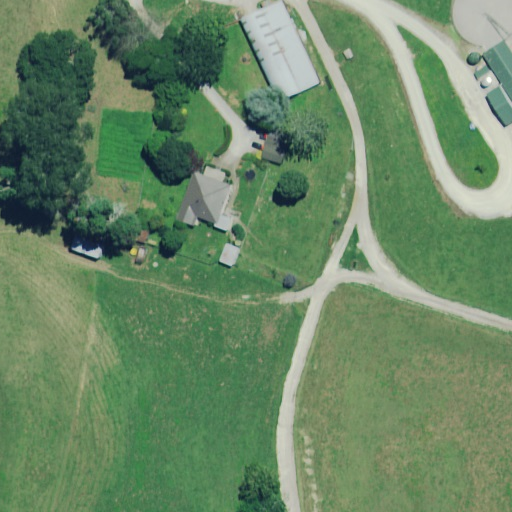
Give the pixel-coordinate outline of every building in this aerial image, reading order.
[(321,83),(282,2),(242,21),(280,102),(321,83)] [(511,52),(505,42),(484,55),(503,86),(488,95),(506,125),(511,121),(511,52)] [(290,136),(270,130),(261,158),(281,165),(290,136)] [(233,187),(195,173),(177,220),(193,226),(197,217),(215,224),(214,227),(228,232),(232,220),(222,216),(233,187)] [(106,242),(77,231),(71,249),(99,260),(106,242)] [(227,245),(220,261),(225,263),(222,271),(230,275),(240,250),(227,245)]
